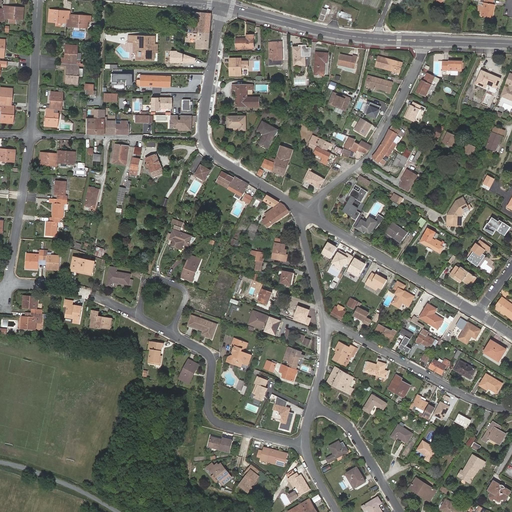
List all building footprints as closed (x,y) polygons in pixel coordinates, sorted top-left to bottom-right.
[(493,0),(480,0),(481,2),(484,3),(482,12),(481,16),(492,18),(495,5),(493,4),(493,0)] [(2,6),(2,9),(1,14),(5,14),(5,18),(9,18),(16,19),(22,20),(23,8),(2,6)] [(61,23),(66,23),(66,18),(70,18),(70,14),(70,11),(49,10),(49,22),(56,22),(61,23)] [(210,14),(188,12),(188,18),(198,19),(198,25),(185,24),(185,27),(172,26),(172,32),(177,32),(187,33),(196,33),(209,33),(210,14)] [(66,18),(66,23),(65,26),(87,28),(88,16),(70,14),(70,18),(66,18)] [(207,48),(209,33),(196,33),(187,33),(187,38),(186,38),(186,42),(190,42),(190,39),(196,39),(195,48),(207,48)] [(254,49),(254,35),(247,35),(247,39),(236,39),(236,49),(254,49)] [(151,53),(154,53),(156,53),(157,45),(154,45),(154,37),(134,36),(134,42),(134,47),(136,47),(135,52),(137,52),(137,56),(139,56),(139,60),(143,60),(148,60),(151,60),(151,53)] [(282,65),(282,42),(272,42),(273,59),(269,60),(269,65),(282,65)] [(70,62),(75,63),(76,53),(76,46),(65,45),(64,57),(61,57),(61,66),(66,66),(70,66),(70,62)] [(302,56),(302,47),(293,48),(294,66),(306,65),(305,56),(302,56)] [(177,51),(170,51),(170,63),(196,63),(196,58),(177,51)] [(327,63),(328,53),(316,53),(315,75),(324,75),(325,63),(327,63)] [(337,66),(354,70),(357,57),(352,56),(352,58),(339,55),(337,66)] [(399,73),(402,65),(394,63),(394,61),(386,59),(379,57),(376,67),(380,68),(399,73)] [(232,70),(230,70),(230,76),(241,75),(241,68),(248,68),(248,62),(241,61),(238,61),(238,59),(230,59),(230,63),(233,63),(232,70)] [(462,71),(463,61),(449,61),(449,62),(442,62),(442,70),(448,70),(448,71),(462,71)] [(78,63),(75,63),(70,62),(70,66),(66,66),(65,83),(77,84),(78,65),(78,63)] [(501,79),(482,71),(476,84),(485,88),(487,85),(497,89),(501,79)] [(436,86),(440,79),(427,73),(424,81),(422,80),(416,93),(425,97),(432,84),(436,86)] [(114,74),(112,74),(112,85),(118,85),(118,79),(127,79),(126,85),(132,85),(132,74),(123,74),(114,74)] [(511,74),(510,74),(501,96),(511,100),(511,74)] [(158,87),(159,76),(140,76),(139,86),(158,87)] [(369,87),(377,89),(386,91),(386,93),(390,94),(393,83),(372,77),(369,87)] [(251,90),(251,85),(233,85),(233,90),(236,90),(237,107),(259,107),(259,97),(247,98),(247,90),(251,90)] [(0,104),(2,105),(10,105),(11,88),(0,87),(0,104)] [(49,109),(53,109),(57,110),(61,110),(62,93),(58,92),(50,92),(49,109)] [(335,96),(336,93),(333,92),(329,104),(345,111),(350,99),(342,96),(341,98),(335,96)] [(170,108),(171,98),(151,98),(151,110),(157,110),(157,108),(170,108)] [(190,99),(182,99),(182,110),(190,111),(190,99)] [(381,106),(367,101),(362,114),(376,119),(381,106)] [(411,105),(405,117),(414,122),(420,110),(424,111),(426,108),(413,102),(412,105),(411,105)] [(13,106),(10,105),(2,105),(1,107),(1,121),(0,122),(12,123),(13,106)] [(52,113),(53,109),(49,109),(45,109),(44,126),(56,127),(57,113),(52,113)] [(104,117),(104,110),(98,110),(95,110),(94,119),(104,119),(104,120),(103,134),(115,134),(115,124),(115,121),(106,121),(106,117),(104,117)] [(190,116),(170,115),(170,121),(172,121),(172,128),(182,128),(182,130),(190,130),(190,116)] [(246,130),(245,116),(228,117),(228,128),(239,128),(239,130),(246,130)] [(87,119),(86,118),(85,134),(94,134),(94,119),(92,119),(91,119),(87,119)] [(372,125),(361,118),(353,130),(365,137),(372,125)] [(94,119),(94,134),(103,134),(104,120),(104,119),(94,119)] [(115,124),(115,134),(127,135),(127,124),(126,124),(126,121),(120,121),(120,124),(115,124)] [(268,148),(278,130),(263,122),(258,131),(265,135),(260,144),(268,148)] [(400,131),(392,126),(390,129),(389,130),(388,132),(387,136),(385,139),(384,141),(382,144),(392,149),(396,144),(393,142),(400,131)] [(499,144),(504,131),(495,127),(486,148),(495,151),(498,144),(499,144)] [(443,142),(444,143),(452,147),(453,147),(457,137),(448,133),(443,142)] [(318,138),(314,136),(309,147),(316,150),(317,146),(327,151),(330,146),(332,147),(334,145),(321,139),(319,144),(316,142),(318,138)] [(353,147),(366,154),(371,146),(362,141),(360,145),(355,142),(356,140),(351,138),(348,143),(347,142),(344,147),(349,149),(350,147),(352,148),(353,147)] [(114,159),(126,161),(128,146),(116,144),(114,159)] [(376,153),(372,158),(376,161),(376,162),(378,164),(380,162),(382,164),(385,161),(383,159),(387,153),(389,154),(392,149),(382,144),(378,150),(377,152),(376,153)] [(478,149),(467,144),(464,151),(472,156),(475,151),(476,152),(478,149)] [(275,163),(273,171),(285,175),(292,155),(294,150),(281,146),(279,152),(275,163)] [(317,146),(316,150),(314,154),(322,158),(320,162),(327,165),(329,161),(327,160),(331,154),(327,151),(317,146)] [(331,154),(335,156),(337,152),(335,151),(335,150),(332,148),(332,147),(330,146),(327,151),(331,154)] [(0,160),(14,162),(15,150),(0,148),(0,160)] [(416,164),(423,152),(420,150),(419,150),(413,162),(416,164)] [(58,151),(58,154),(57,158),(62,158),(61,163),(67,164),(74,164),(75,152),(58,151)] [(57,158),(58,154),(41,153),(40,165),(57,166),(57,158)] [(403,156),(399,153),(393,163),(398,166),(399,164),(404,167),(408,158),(407,158),(403,156)] [(164,173),(156,154),(146,159),(147,163),(145,164),(147,168),(149,168),(153,177),(164,173)] [(131,168),(129,173),(137,175),(140,159),(133,158),(131,168)] [(263,167),(273,171),(275,163),(265,160),(263,167)] [(208,178),(210,175),(209,174),(210,171),(210,170),(202,165),(200,166),(199,168),(200,169),(199,171),(198,170),(196,173),(196,175),(204,180),(206,179),(207,177),(208,178)] [(306,181),(319,188),(325,179),(311,171),(312,169),(310,168),(307,172),(309,174),(306,181)] [(408,191),(417,176),(408,170),(405,175),(405,174),(401,180),(403,182),(400,186),(408,191)] [(229,189),(234,178),(222,172),(217,182),(221,184),(229,189)] [(369,186),(371,182),(363,177),(361,175),(358,180),(369,186)] [(490,187),(494,179),(488,176),(484,183),(490,187)] [(229,189),(226,193),(230,195),(233,191),(242,197),(249,185),(235,177),(234,178),(229,189)] [(58,199),(67,200),(67,196),(65,196),(66,181),(58,181),(57,187),(55,187),(55,195),(58,195),(58,199)] [(85,205),(95,208),(99,190),(90,187),(85,205)] [(117,204),(122,205),(122,202),(123,202),(126,189),(120,187),(117,201),(118,201),(117,204)] [(372,234),(384,218),(378,215),(375,221),(370,218),(367,223),(362,220),(364,218),(359,215),(360,213),(356,211),(357,209),(352,205),(355,199),(361,203),(367,193),(361,189),(359,192),(353,189),(349,196),(352,197),(348,203),(345,207),(345,210),(345,211),(346,212),(346,213),(352,217),(351,218),(356,221),(353,225),(361,229),(362,228),(370,233),(372,234)] [(394,193),(391,199),(400,205),(403,198),(394,193)] [(243,200),(250,204),(253,198),(246,194),(243,200)] [(279,203),(266,195),(263,201),(273,207),(279,203)] [(449,216),(447,216),(460,223),(461,216),(462,214),(469,211),(469,210),(471,209),(469,205),(467,206),(464,198),(456,202),(451,210),(453,210),(449,216)] [(67,204),(67,200),(58,199),(58,203),(54,203),(53,211),(55,212),(55,218),(60,218),(63,218),(64,204),(67,204)] [(281,203),(280,203),(265,214),(267,217),(263,221),(268,227),(289,212),(284,205),(281,203)] [(447,216),(447,215),(447,223),(453,223),(453,226),(460,226),(460,223),(447,216)] [(60,222),(60,218),(55,218),(52,218),(50,217),(50,221),(49,221),(48,236),(57,236),(58,222),(60,222)] [(421,218),(417,224),(422,227),(426,222),(421,218)] [(495,229),(496,230),(505,236),(510,227),(500,221),(499,222),(497,221),(492,218),(488,224),(487,223),(484,229),(483,228),(483,229),(484,230),(491,234),(495,229)] [(400,243),(408,233),(393,223),(386,232),(400,243)] [(353,225),(353,226),(363,232),(364,230),(369,234),(370,233),(362,228),(361,229),(353,225)] [(173,245),(181,248),(183,244),(188,246),(189,242),(191,237),(192,237),(173,230),(172,235),(170,239),(174,241),(173,245)] [(427,236),(425,235),(424,235),(420,242),(441,253),(444,247),(440,245),(442,243),(436,240),(439,234),(430,230),(430,231),(427,236)] [(476,265),(482,257),(481,256),(480,255),(481,253),(482,254),(483,254),(486,250),(487,251),(490,247),(493,244),(483,237),(481,240),(478,244),(477,243),(472,250),(474,251),(469,259),(476,265)] [(332,258),(337,246),(327,241),(321,253),(332,258)] [(283,254),(284,250),(285,245),(275,243),(273,255),(278,256),(277,260),(286,262),(287,255),(286,254),(283,254)] [(103,257),(106,249),(97,246),(94,254),(103,257)] [(342,269),(346,263),(348,264),(353,256),(340,247),(331,262),(342,269)] [(40,254),(36,254),(27,253),(26,266),(39,267),(39,265),(39,260),(43,260),(44,250),(40,250),(40,252),(40,254)] [(48,251),(44,250),(43,260),(47,261),(47,265),(47,268),(59,269),(60,256),(51,255),(48,255),(48,253),(48,251)] [(485,256),(483,254),(482,254),(481,253),(480,255),(481,256),(482,257),(476,265),(477,266),(485,256)] [(72,268),(93,272),(95,262),(74,257),(72,268)] [(354,257),(347,270),(358,276),(365,262),(354,257)] [(186,273),(184,272),(181,277),(192,282),(200,264),(188,259),(187,263),(189,264),(186,273)] [(263,263),(257,261),(255,270),(261,271),(263,263)] [(468,285),(474,276),(462,267),(461,268),(457,266),(450,276),(457,281),(459,278),(462,280),(468,285)] [(130,280),(131,275),(116,272),(117,268),(110,267),(107,286),(113,287),(114,282),(129,285),(130,280)] [(291,285),(293,273),(283,272),(281,283),(291,285)] [(376,276),(372,273),(366,284),(376,290),(378,287),(382,289),(387,280),(377,274),(376,276)] [(477,278),(474,276),(468,285),(471,286),(477,278)] [(237,292),(242,280),(238,279),(234,290),(237,292)] [(405,293),(406,292),(403,290),(405,286),(398,281),(393,290),(397,292),(395,294),(398,296),(396,299),(395,298),(392,304),(399,308),(402,303),(409,306),(414,297),(409,294),(408,295),(405,293)] [(268,304),(272,293),(263,290),(259,300),(268,304)] [(32,313),(42,313),(43,310),(37,309),(38,296),(26,296),(25,308),(32,309),(32,313)] [(511,307),(511,306),(511,304),(503,297),(501,299),(511,307)] [(353,299),(349,306),(354,309),(357,302),(353,299)] [(500,308),(499,309),(511,318),(511,306),(511,307),(501,299),(497,306),(500,308)] [(73,318),(73,320),(73,322),(79,323),(82,307),(76,306),(73,306),(73,301),(65,300),(64,305),(68,306),(67,307),(66,317),(73,318)] [(434,314),(437,309),(428,304),(420,318),(438,329),(444,320),(434,314)] [(341,320),(345,312),(343,311),(337,308),(336,307),(331,314),(341,320)] [(365,321),(369,313),(358,307),(354,316),(365,321)] [(252,325),(256,312),(253,310),(248,324),(252,325)] [(108,329),(110,318),(98,316),(99,312),(92,311),(91,319),(92,319),(91,327),(96,328),(97,326),(108,329)] [(262,328),(264,322),(267,323),(264,331),(275,334),(278,327),(276,326),(278,320),(256,312),(252,325),(262,328)] [(42,317),(42,313),(32,313),(32,317),(26,316),(24,316),(23,329),(36,330),(37,321),(41,321),(41,317),(42,317)] [(405,323),(407,319),(398,314),(396,317),(405,323)] [(208,333),(206,337),(212,339),(217,324),(192,315),(188,326),(203,332),(208,333)] [(475,339),(481,330),(461,318),(456,326),(463,331),(458,339),(467,344),(471,336),(475,339)] [(391,341),(396,332),(393,330),(392,332),(379,324),(375,332),(391,341)] [(414,334),(402,328),(399,333),(405,336),(399,348),(409,354),(412,349),(407,346),(414,334)] [(442,340),(441,339),(440,338),(437,343),(434,341),(435,340),(427,335),(429,332),(423,329),(417,340),(421,342),(426,345),(427,344),(431,347),(433,343),(438,346),(441,342),(442,340)] [(243,349),(245,343),(234,338),(231,346),(235,347),(233,353),(234,354),(233,356),(231,356),(229,357),(227,362),(236,365),(237,363),(240,362),(242,363),(248,365),(251,356),(242,352),(243,349)] [(499,362),(506,350),(491,340),(484,352),(499,362)] [(164,343),(152,342),(151,349),(149,363),(153,364),(154,362),(161,363),(162,356),(161,356),(159,356),(160,350),(162,350),(162,347),(163,348),(164,343)] [(347,353),(349,354),(351,355),(355,348),(351,346),(350,348),(339,342),(335,350),(337,350),(339,352),(337,354),(336,354),(333,359),(344,364),(348,357),(345,356),(347,353)] [(283,364),(296,369),(302,353),(289,348),(283,364)] [(358,350),(355,348),(351,355),(349,354),(347,353),(345,356),(348,357),(344,364),(347,366),(352,356),(355,357),(358,350)] [(465,354),(458,350),(454,357),(458,359),(460,355),(464,357),(465,354)] [(425,353),(424,355),(429,358),(427,362),(421,359),(421,360),(428,364),(431,357),(425,353)] [(446,367),(448,368),(451,362),(445,359),(442,364),(434,360),(429,368),(441,375),(446,367)] [(192,372),(194,374),(199,365),(189,360),(179,378),(186,382),(192,372)] [(470,379),(476,369),(460,360),(454,370),(470,379)] [(269,361),(266,369),(273,372),(277,364),(269,361)] [(368,362),(365,372),(386,378),(388,372),(384,370),(386,364),(378,362),(377,365),(368,362)] [(293,376),(296,369),(283,364),(280,372),(284,373),(282,377),(294,381),(295,377),(293,376)] [(349,386),(352,379),(353,378),(335,368),(328,382),(334,385),(333,385),(341,389),(341,388),(346,391),(351,394),(354,389),(353,388),(349,386)] [(189,384),(194,374),(192,372),(186,382),(189,384)] [(497,393),(502,384),(487,374),(480,385),(488,390),(489,388),(497,393)] [(404,398),(410,387),(405,385),(406,384),(402,381),(403,379),(396,376),(389,389),(395,392),(404,398)] [(265,388),(268,381),(258,377),(255,384),(257,385),(253,394),(256,395),(254,399),(262,402),(267,389),(265,388)] [(243,386),(244,382),(239,380),(236,389),(241,391),(241,390),(243,386)] [(373,395),(364,409),(370,413),(375,405),(383,410),(387,404),(373,395)] [(410,407),(415,410),(416,407),(421,399),(422,397),(418,395),(413,404),(410,407)] [(281,417),(279,429),(289,431),(293,413),(288,412),(285,407),(286,402),(276,397),(272,409),(278,411),(281,417)] [(421,399),(416,407),(418,407),(424,411),(428,403),(421,399)] [(444,417),(450,407),(441,401),(435,412),(444,417)] [(429,419),(435,408),(430,405),(424,416),(429,419)] [(467,427),(471,421),(459,414),(455,421),(467,427)] [(489,437),(500,444),(506,434),(499,430),(501,427),(493,422),(483,440),(486,442),(489,437)] [(407,443),(413,434),(399,425),(391,437),(396,440),(397,437),(402,439),(407,443)] [(476,438),(473,436),(466,444),(470,446),(476,438)] [(229,452),(233,440),(223,438),(223,440),(211,437),(209,447),(229,452)] [(329,463),(349,451),(346,447),(343,449),(339,441),(329,446),(334,454),(326,458),(329,463)] [(426,459),(430,462),(437,450),(423,441),(417,450),(427,456),(426,459)] [(474,442),(471,448),(478,452),(481,446),(474,442)] [(285,464),(288,454),(265,448),(263,452),(259,451),(258,457),(262,458),(261,460),(267,461),(267,460),(285,464)] [(477,473),(480,467),(482,468),(486,462),(473,455),(464,471),(464,473),(461,478),(469,482),(474,474),(473,473),(474,471),(475,471),(476,472),(477,473)] [(212,471),(215,474),(219,480),(220,481),(221,480),(224,484),(232,477),(224,467),(222,469),(219,465),(212,471)] [(252,483),(253,485),(260,477),(257,474),(259,471),(251,465),(247,470),(250,472),(248,475),(239,485),(248,493),(252,488),(251,487),(250,486),(252,483)] [(357,487),(366,481),(357,466),(346,473),(350,480),(352,479),(357,487)] [(304,482),(300,475),(299,476),(297,473),(290,476),(291,478),(289,479),(290,481),(292,480),(301,495),(310,490),(305,482),(304,482)] [(219,480),(215,474),(211,477),(216,482),(219,480)] [(428,498),(431,500),(437,491),(416,478),(410,487),(419,492),(418,494),(426,500),(428,498)] [(502,487),(494,482),(488,492),(491,493),(489,497),(490,500),(493,502),(494,500),(500,503),(502,500),(504,500),(506,502),(511,492),(506,489),(505,489),(503,490),(502,487)] [(298,497),(295,492),(289,496),(292,501),(298,497)] [(369,511),(382,511),(379,505),(382,503),(379,497),(362,506),(365,511),(368,509),(369,511)] [(317,511),(310,499),(298,505),(302,511),(304,511),(317,511)] [(445,511),(464,511),(465,510),(446,500),(441,510),(445,511)]
